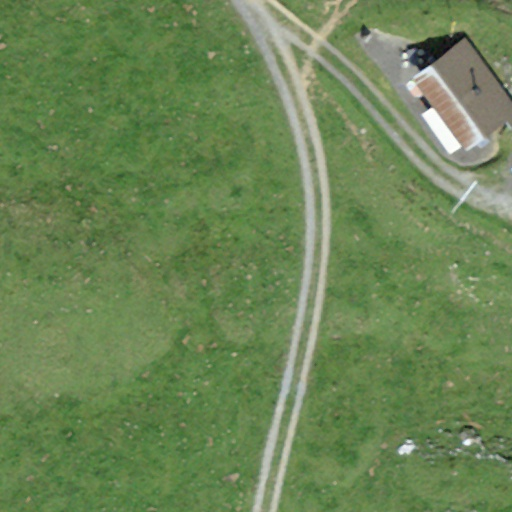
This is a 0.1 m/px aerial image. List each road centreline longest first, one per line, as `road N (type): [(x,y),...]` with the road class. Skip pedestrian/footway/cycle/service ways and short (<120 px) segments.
road 1 (track): [(269,511),(322,220),(312,144),(285,63),(248,0)]
road 2 (track): [(260,12),(328,57),(433,168),(494,198),(511,198)]
